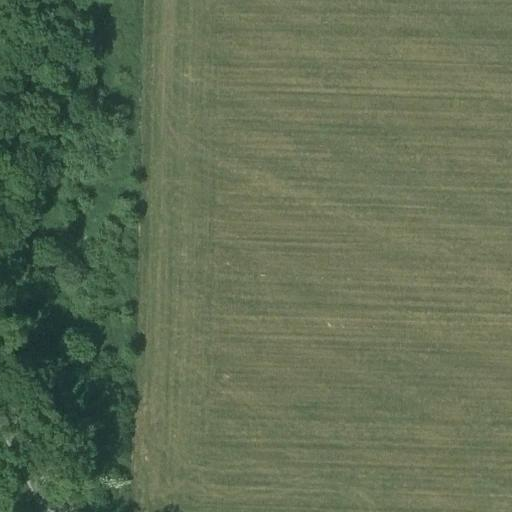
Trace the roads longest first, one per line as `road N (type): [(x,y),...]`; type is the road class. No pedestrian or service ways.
road 1 (track): [(0,260),(75,0)]
road 2 (primary): [(57,511),(0,401)]
